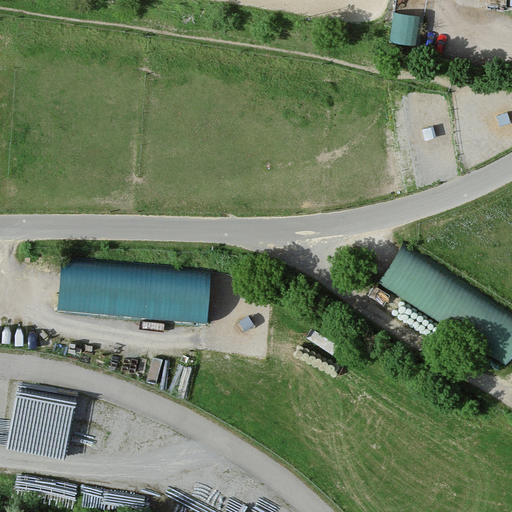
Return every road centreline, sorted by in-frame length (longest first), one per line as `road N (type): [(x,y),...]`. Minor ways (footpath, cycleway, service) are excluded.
road 1 (unclassified): [(511,167),(453,195),(334,225),(0,226)]
road 2 (track): [(288,229),(363,306),(511,403)]
